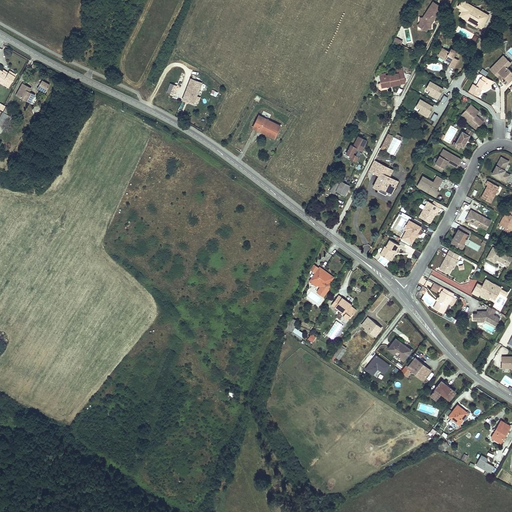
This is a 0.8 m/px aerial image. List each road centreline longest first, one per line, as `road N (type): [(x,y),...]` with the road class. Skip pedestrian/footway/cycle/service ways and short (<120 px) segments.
road 1 (tertiary): [(0,33),(188,131),(400,294)]
road 2 (residential): [(400,294),(479,152),(511,146)]
road 3 (tertiary): [(400,294),(456,360),(511,400)]
road 4 (unknown): [(332,232),(397,102)]
